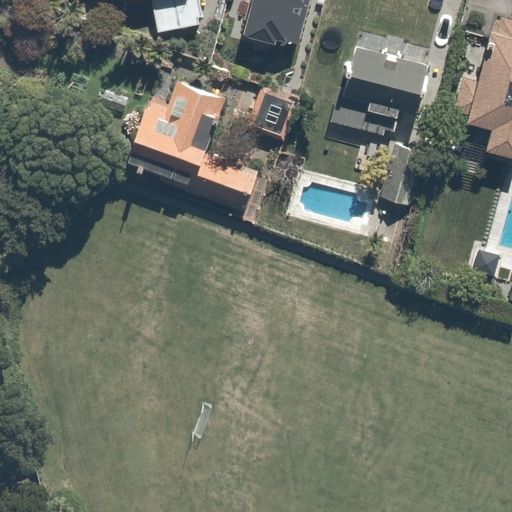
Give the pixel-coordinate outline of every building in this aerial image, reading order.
[(136,0),(137,5),(155,1),(161,34),(207,26),(202,0),(136,0)] [(256,0),(247,43),(308,56),(320,0),(256,0)] [(511,8),(511,0),(485,0),(484,7),(511,14),(511,8)] [(511,27),(505,25),(476,128),(499,134),(491,161),(511,166),(511,27)] [(443,70),(355,51),(344,100),(334,98),(328,126),(403,142),(409,114),(432,119),(443,70)] [(151,114),(131,168),(252,213),(266,177),(213,158),(233,101),(188,85),(174,122),(151,114)]
